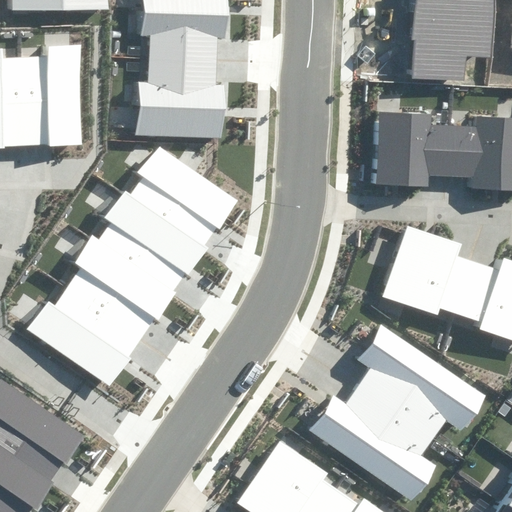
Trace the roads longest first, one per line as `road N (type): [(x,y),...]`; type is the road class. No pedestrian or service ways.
road 1 (residential): [(156,452),(256,311),(287,224),(293,0)]
road 2 (residential): [(156,452),(0,353)]
